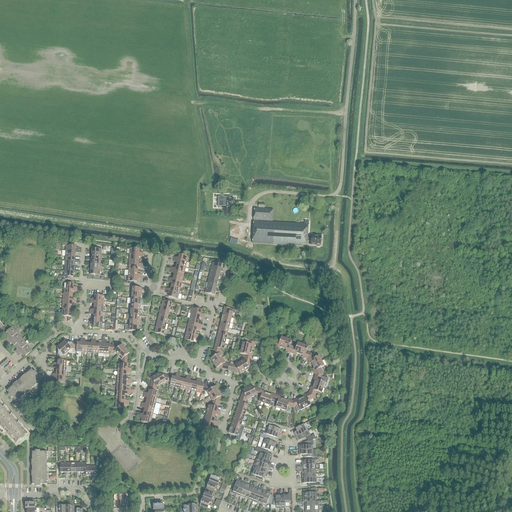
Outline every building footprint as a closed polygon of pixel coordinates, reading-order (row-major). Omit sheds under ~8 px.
[(233,207),(233,198),(230,198),(230,197),(229,197),(229,198),(227,198),(227,197),(218,197),(218,206),(217,206),(217,207),(226,207),(233,207)] [(272,209),(253,209),(252,243),(301,245),(301,244),(305,244),(306,241),(309,241),(309,244),(317,245),(317,246),(319,246),(320,245),(320,238),(321,238),(321,236),(311,236),(311,237),(308,237),(308,221),(304,221),(304,224),(271,223),(272,209)] [(176,265),(185,268),(186,262),(173,259),(173,262),(177,263),(176,265)] [(212,263),(211,268),(220,270),(220,269),(222,262),(217,260),(216,264),(212,263)] [(173,276),(183,278),(184,273),(171,270),(170,272),(174,273),(173,276)] [(73,277),(73,273),(73,272),(64,271),(63,276),(59,275),(59,279),(58,279),(58,280),(62,281),(62,279),(71,280),(71,277),(73,277)] [(171,286),(180,289),(181,283),(168,280),(168,283),(172,284),(171,286)] [(207,283),(206,288),(215,290),(215,292),(218,292),(218,290),(215,289),(216,285),(207,283)] [(168,297),(177,299),(179,294),(166,291),(165,293),(169,294),(168,297)] [(224,307),(222,316),(231,318),(232,313),(238,315),(239,311),(224,307)] [(192,308),(190,314),(203,317),(204,315),(200,314),(201,311),(192,308)] [(197,324),(198,321),(189,319),(188,324),(201,327),(201,325),(197,324)] [(6,343),(17,334),(12,328),(10,330),(7,327),(3,331),(5,334),(4,335),(7,338),(4,340),(6,343)] [(195,335),(196,332),(187,329),(185,335),(198,338),(199,336),(195,335)] [(14,346),(22,340),(17,334),(6,343),(9,345),(11,343),(14,346)] [(280,348),(283,349),(286,339),(281,337),(279,342),(276,341),(274,347),(279,349),(280,348)] [(74,343),(73,349),(76,349),(76,352),(82,352),(83,339),(80,339),(80,343),(74,343)] [(285,351),(290,353),(292,347),(289,346),(291,341),(286,339),(283,349),(285,350),(285,351)] [(16,354),(26,345),(22,340),(14,346),(17,349),(14,352),(16,354)] [(61,345),(67,352),(72,349),(73,349),(74,343),(69,342),(67,343),(65,341),(61,345)] [(112,351),(112,345),(106,345),(107,341),(104,341),(103,354),(103,356),(109,357),(109,354),(109,351),(112,351)] [(241,348),(251,351),(252,348),(253,348),(255,343),(249,341),(248,344),(242,343),(241,348)] [(215,342),(213,351),(219,352),(220,349),(223,350),(225,344),(215,342)] [(296,354),(299,355),(302,345),(297,343),(295,348),(292,347),(290,353),(296,355),(296,354)] [(26,345),(16,354),(18,357),(21,354),(24,358),(32,351),(26,345)] [(57,357),(63,358),(63,356),(67,352),(61,345),(56,348),(59,351),(57,352),(57,357)] [(117,356),(125,349),(121,345),(119,347),(118,346),(112,345),(112,351),(114,352),(117,356)] [(301,357),(307,359),(311,354),(306,352),(308,347),(302,345),(299,355),(302,355),(301,357)] [(250,354),(251,351),(241,348),(240,354),(245,355),(244,358),(250,360),(252,354),(250,354)] [(125,349),(117,356),(121,360),(121,362),(127,362),(128,357),(126,355),(129,353),(125,349)] [(210,359),(213,364),(222,358),(219,354),(219,352),(213,351),(212,356),(213,357),(210,359)] [(311,363),(312,366),(321,361),(319,356),(314,359),(311,354),(307,359),(309,364),(311,363)] [(220,368),(225,370),(226,364),(225,363),(222,358),(213,364),(216,369),(219,367),(220,368)] [(244,360),(239,363),(244,372),(249,369),(248,366),(249,365),(250,360),(244,358),(244,360)] [(321,361),(312,366),(313,368),(312,369),(314,374),(319,374),(321,373),(323,372),(322,370),(320,371),(319,369),(326,365),(324,360),(321,361)] [(240,374),(244,372),(239,363),(234,366),(233,365),(231,371),(236,372),(238,371),(240,374)] [(41,380),(40,379),(37,376),(38,375),(34,371),(33,372),(31,369),(25,375),(24,375),(20,378),(21,378),(19,380),(28,391),(41,380)] [(160,373),(155,376),(161,384),(166,382),(167,382),(169,376),(164,375),(162,376),(160,373)] [(175,377),(172,377),(170,383),(169,386),(175,387),(178,374),(176,374),(175,377)] [(65,377),(52,376),(51,379),(55,379),(55,386),(66,386),(66,383),(65,382),(65,377)] [(156,387),(161,384),(155,376),(151,378),(152,381),(151,382),(150,387),(156,389),(156,387)] [(180,388),(185,390),(188,377),(186,376),(185,380),(182,379),(180,388)] [(314,382),(313,385),(323,388),(325,383),(322,382),(323,380),(323,377),(321,376),(319,376),(315,376),(313,381),(314,382)] [(190,391),(196,392),(199,379),(197,379),(196,383),(193,382),(190,391)] [(16,402),(28,391),(19,380),(17,382),(16,382),(12,385),(13,386),(6,391),(9,394),(8,395),(11,398),(12,397),(16,402)] [(206,392),(209,397),(218,391),(215,386),(212,388),(211,387),(206,385),(205,391),(206,392)] [(321,393),(323,388),(313,385),(312,387),(311,387),(309,392),(312,395),(314,396),(316,391),(321,393)] [(252,386),(247,388),(251,398),(256,395),(258,396),(260,390),(255,388),(253,389),(252,386)] [(251,398),(247,388),(242,391),(243,394),(241,395),(240,399),(246,402),(246,400),(251,398)] [(264,404),(267,394),(265,393),(265,392),(260,390),(258,396),(261,397),(259,402),(264,404)] [(221,396),(218,391),(209,397),(212,401),(213,400),(219,401),(219,399),(218,398),(221,396)] [(274,401),(276,395),(271,394),(270,395),(267,394),(264,404),(269,406),(271,400),(274,401)] [(308,401),(312,399),(312,398),(311,397),(308,394),(303,396),(303,397),(301,399),(305,408),(310,406),(308,401)] [(146,401),(155,403),(156,398),(144,395),(143,397),(147,398),(146,401)] [(280,410),(284,400),(281,399),(282,397),(276,395),(274,401),(277,402),(275,408),(280,410)] [(237,408),(246,411),(248,405),(245,404),(246,402),(240,399),(239,402),(237,408)] [(293,408),(292,401),(287,399),(287,401),(284,400),(280,410),(286,411),(288,412),(289,412),(289,411),(290,411),(290,410),(289,409),(288,408),(289,407),(293,408)] [(305,408),(301,399),(298,400),(297,399),(292,401),(293,408),(298,406),(300,410),(305,408)] [(144,409),(144,411),(153,414),(154,409),(141,405),(140,408),(144,409)] [(216,410),(217,407),(211,406),(208,405),(207,411),(220,414),(220,411),(216,410)] [(235,413),(244,416),(246,411),(237,408),(235,413)] [(11,416),(8,413),(0,419),(0,426),(6,433),(17,424),(14,420),(15,420),(11,416)] [(233,418),(242,421),(244,416),(235,413),(233,418)] [(150,424),(151,419),(138,416),(138,418),(142,419),(141,422),(150,424)] [(205,416),(204,421),(217,424),(218,422),(214,421),(214,418),(205,416)] [(232,423),(240,426),(242,421),(233,418),(232,423)] [(216,427),(217,424),(204,421),(203,426),(201,426),(200,429),(211,432),(213,426),(216,427)] [(268,425),(266,430),(279,434),(281,430),(273,427),(274,424),(268,422),(267,425),(268,425)] [(240,426),(232,423),(230,428),(239,431),(240,426)] [(297,428),(298,431),(293,433),(295,437),(308,431),(306,427),(307,426),(307,425),(306,425),(306,423),(295,429),(297,428)] [(18,424),(17,424),(6,433),(16,444),(21,440),(22,441),(25,438),(24,437),(27,435),(21,428),(22,428),(19,424),(18,424)] [(239,431),(230,428),(228,433),(237,436),(239,431)] [(278,439),(279,434),(266,430),(265,434),(264,436),(273,439),(273,437),(278,439)] [(308,431),(295,437),(297,442),(306,437),(307,441),(312,440),(315,439),(314,435),(310,436),(310,435),(308,431)] [(261,443),(275,448),(276,443),(272,442),(273,439),(264,436),(261,436),(260,437),(263,438),(261,443)] [(298,446),(298,450),(313,450),(312,446),(314,445),(312,440),(307,441),(303,442),(304,446),(298,446)] [(259,450),(266,453),(267,450),(273,452),(275,448),(261,443),(259,443),(257,449),(259,450)] [(46,468),(46,452),(40,452),(40,450),(35,450),(35,452),(32,452),(32,468),(46,468)] [(257,457),(270,462),(272,457),(267,455),(267,453),(266,453),(259,450),(257,457)] [(270,462),(257,457),(255,461),(273,467),(274,465),(269,464),(270,462)] [(301,461),(301,465),(316,465),(315,460),(319,460),(319,457),(310,457),(310,460),(301,461)] [(272,469),(273,467),(255,461),(254,466),(267,470),(268,467),(272,469)] [(91,476),(91,466),(91,463),(86,463),(86,466),(86,473),(85,473),(85,475),(83,475),(83,477),(85,477),(85,476),(90,476),(90,478),(90,481),(91,481),(92,481),(92,476),(91,476)] [(266,474),(267,470),(254,466),(252,470),(266,474)] [(35,486),(40,486),(40,485),(47,485),(46,468),(32,468),(32,485),(35,485),(35,486)] [(264,479),(266,474),(252,470),(251,474),(250,476),(262,481),(263,478),(264,479)] [(210,477),(209,481),(218,485),(220,480),(219,479),(220,476),(212,473),(211,476),(210,476),(210,477)] [(316,478),(302,479),(302,484),(307,483),(307,486),(320,486),(320,484),(316,484),(316,478)] [(231,493),(236,495),(241,482),(238,481),(237,480),(236,481),(231,493)] [(205,489),(213,492),(215,489),(216,490),(218,485),(209,481),(207,485),(206,486),(207,486),(205,489)] [(236,495),(240,497),(245,483),(241,482),(236,495)] [(240,497),(244,498),(249,485),(245,483),(240,497)] [(249,485),(244,498),(248,500),(254,487),(249,485)] [(248,500),(252,502),(258,488),(254,487),(248,500)] [(252,502),(257,503),(262,490),(258,488),(252,502)] [(204,493),(202,497),(211,501),(213,501),(214,499),(212,498),(213,496),(212,495),(213,492),(205,489),(204,492),(203,493),(204,493)] [(257,503),(261,505),(266,492),(262,490),(257,503)] [(302,493),(302,498),(317,497),(316,493),(316,490),(307,490),(308,493),(302,493)] [(271,504),(272,498),(272,496),(270,495),(270,493),(266,492),(261,505),(265,507),(267,502),(269,503),(268,503),(271,504)] [(275,509),(280,509),(280,494),(275,495),(275,498),(272,498),(271,504),(271,505),(275,506),(275,509)] [(211,501),(202,497),(201,501),(200,501),(200,502),(199,505),(207,509),(208,506),(209,506),(211,501)] [(25,509),(26,509),(35,509),(35,503),(34,503),(34,500),(25,500),(25,509)] [(59,501),(56,501),(55,511),(64,511),(65,506),(61,506),(61,505),(59,505),(59,501)] [(73,511),(73,510),(73,505),(73,501),(70,501),(70,505),(69,505),(69,506),(65,506),(64,511),(73,511)] [(154,510),(163,510),(162,504),(161,504),(161,501),(153,501),(153,505),(152,505),(152,506),(153,506),(153,510),(154,510)]
